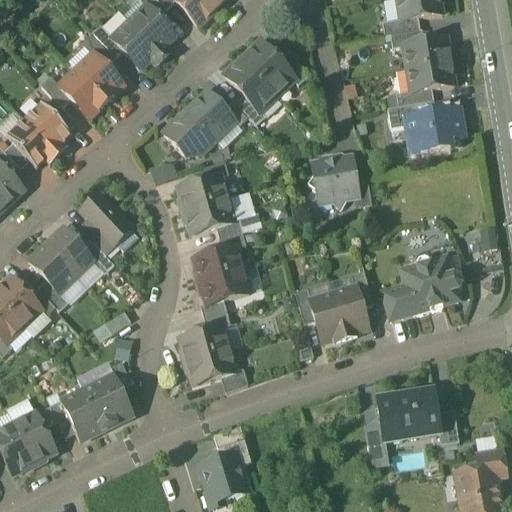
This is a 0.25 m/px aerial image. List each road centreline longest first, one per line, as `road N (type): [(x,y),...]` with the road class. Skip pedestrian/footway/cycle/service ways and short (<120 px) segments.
road 1 (residential): [(511,334),(342,377),(160,440)]
road 2 (residential): [(160,440),(149,375),(169,265),(151,197),(112,152)]
road 3 (residential): [(268,0),(112,152)]
road 4 (tertiary): [(511,176),(482,0)]
road 5 (residential): [(160,440),(16,511)]
road 6 (residential): [(112,152),(0,258)]
road 7 (residential): [(312,0),(343,133)]
